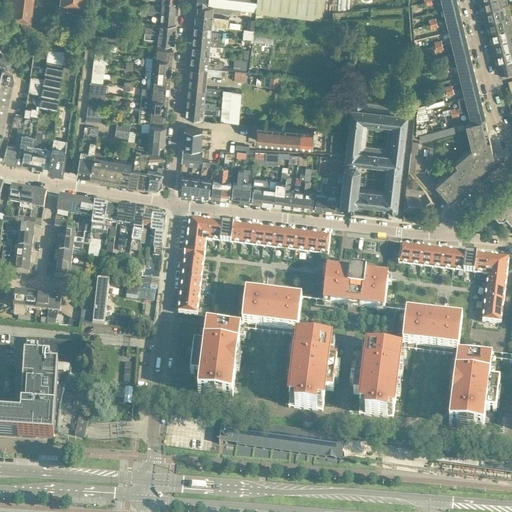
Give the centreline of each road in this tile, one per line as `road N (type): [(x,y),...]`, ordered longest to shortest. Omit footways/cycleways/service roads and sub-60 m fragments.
road 1 (tertiary): [(511,503),(151,479)]
road 2 (residential): [(151,479),(175,205)]
road 3 (residential): [(447,237),(175,205)]
road 4 (residential): [(187,0),(167,204)]
road 5 (tertiary): [(150,498),(322,511)]
road 6 (residential): [(468,0),(493,106),(511,148)]
road 7 (tertiary): [(151,479),(0,469)]
road 8 (tertiary): [(0,488),(150,498)]
